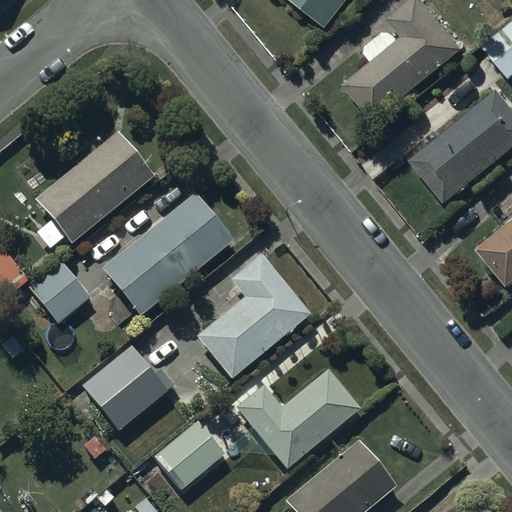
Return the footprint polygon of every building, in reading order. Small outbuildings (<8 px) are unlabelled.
[(346,0),(294,0),(327,25),(346,0)] [(386,26),(359,48),(369,59),(341,82),(372,120),(462,46),(423,0),(409,0),(388,17),(401,34),(396,38),(386,26)] [(511,21),(483,47),(509,78),(511,75),(511,21)] [(511,146),(511,104),(498,87),(411,160),(445,202),(511,146)] [(153,176),(117,131),(33,198),(50,219),(36,230),(49,245),(63,234),(69,243),(153,176)] [(231,239),(194,192),(99,265),(138,315),(231,239)] [(511,218),(476,249),(506,285),(511,280),(511,218)] [(0,245),(0,300),(27,279),(0,245)] [(229,278),(243,295),(195,334),(231,378),(309,315),(259,253),(229,278)] [(90,298),(61,261),(27,288),(57,325),(90,298)] [(151,373),(130,347),(81,386),(118,432),(175,386),(159,367),(151,373)] [(261,387),(234,409),(284,470),(357,411),(325,371),(279,408),(261,387)] [(224,453),(197,419),(152,456),(180,490),(224,453)] [(360,511),(394,485),(357,440),(283,501),(292,511),(360,511)]
